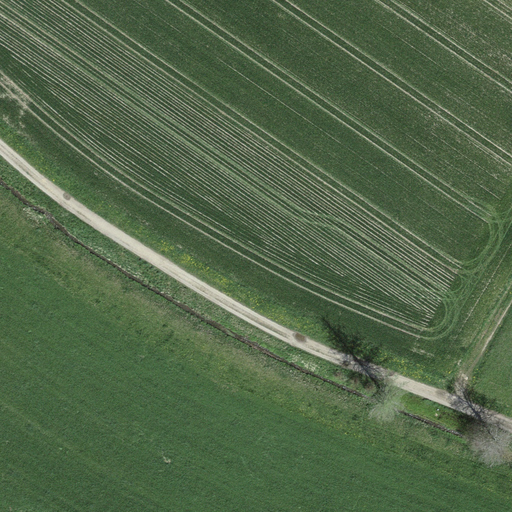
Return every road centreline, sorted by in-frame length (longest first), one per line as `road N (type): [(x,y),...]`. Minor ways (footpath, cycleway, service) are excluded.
road 1 (track): [(511,427),(284,336),(206,294),(116,239),(0,148)]
road 2 (track): [(446,400),(511,292)]
